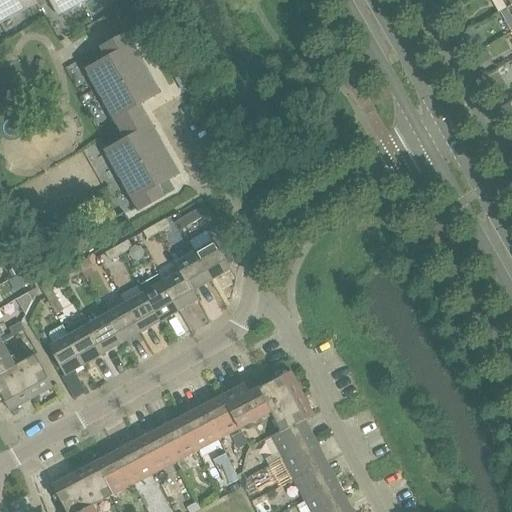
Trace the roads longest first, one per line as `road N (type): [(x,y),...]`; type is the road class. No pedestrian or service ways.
road 1 (residential): [(0,467),(222,340),(237,328),(250,294)]
road 2 (residential): [(382,511),(281,319),(250,294)]
road 3 (residential): [(250,294),(263,240),(276,223),(424,140)]
road 4 (tertiary): [(424,140),(511,294)]
road 5 (tertiary): [(344,0),(424,140)]
road 6 (tertiary): [(444,128),(371,0)]
road 7 (tertiary): [(511,247),(444,128)]
